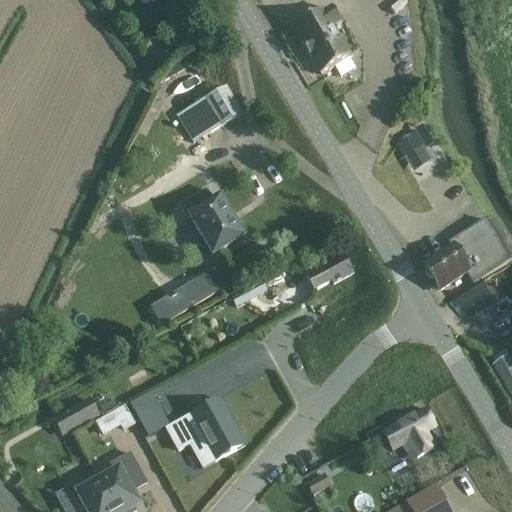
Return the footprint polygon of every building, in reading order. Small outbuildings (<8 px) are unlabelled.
[(293,32),(301,45),(300,46),(305,54),(344,31),(332,11),(323,16),(322,15),(293,32)] [(192,29),(183,36),(190,45),(199,39),(192,29)] [(344,31),(305,54),(310,61),(311,61),(320,76),(349,60),(348,58),(357,53),(344,31)] [(411,76),(399,84),(406,94),(418,86),(411,76)] [(226,88),(177,117),(193,144),(242,115),(226,88)] [(415,134),(396,147),(406,163),(426,151),(415,134)] [(206,191),(179,208),(186,220),(188,218),(189,220),(190,220),(212,256),(211,256),(212,258),(214,257),(242,240),(244,239),(243,237),(242,238),(220,201),(221,201),(220,199),(218,200),(218,201),(214,203),(206,191)] [(424,268),(439,292),(456,282),(466,276),(473,286),(510,264),(486,222),(447,244),(452,252),(424,268)] [(326,265),(321,267),(323,271),(307,281),(314,293),(331,283),(333,286),(354,273),(343,254),(326,265)] [(483,286),(455,303),(449,306),(460,318),(468,321),(472,318),(494,305),(483,286)] [(267,289),(255,297),(256,298),(267,315),(278,308),(268,291),(267,289)] [(500,308),(487,316),(494,327),(507,318),(500,308)] [(108,334),(108,354),(124,354),(124,334),(108,334)] [(511,360),(510,362),(504,353),(492,360),(496,367),(490,371),(511,407),(511,360)] [(89,400),(52,421),(62,439),(100,418),(89,400)] [(245,447),(219,401),(166,431),(178,453),(195,443),(201,454),(207,450),(208,451),(206,456),(209,462),(214,463),(215,463),(245,447)] [(425,410),(381,435),(392,453),(401,448),(408,444),(417,460),(435,449),(425,433),(436,427),(425,410)] [(124,432),(130,443),(145,435),(139,424),(124,432)] [(130,453),(92,474),(113,511),(136,511),(135,509),(139,507),(132,495),(148,486),(130,453)] [(78,454),(47,471),(58,490),(89,473),(78,454)] [(113,511),(92,474),(71,486),(85,511),(113,511)] [(323,475),(304,485),(312,499),(331,489),(323,475)] [(416,511),(443,511),(433,491),(411,502),(416,511)]
